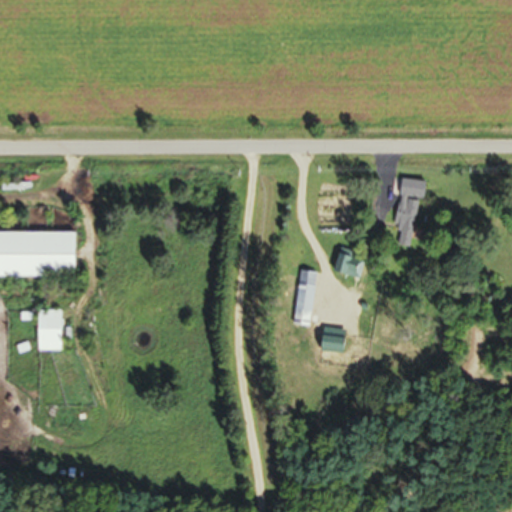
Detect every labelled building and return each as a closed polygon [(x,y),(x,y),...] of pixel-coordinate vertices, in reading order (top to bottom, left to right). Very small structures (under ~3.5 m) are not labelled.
[(396,185),(388,252),(411,255),(419,187),(396,185)] [(0,284),(67,284),(67,238),(0,238),(0,284)] [(312,277),(295,276),(292,328),(309,328),(312,277)] [(56,356),(56,316),(31,316),(31,356),(56,356)] [(313,369),(333,372),(337,335),(317,333),(313,369)]
